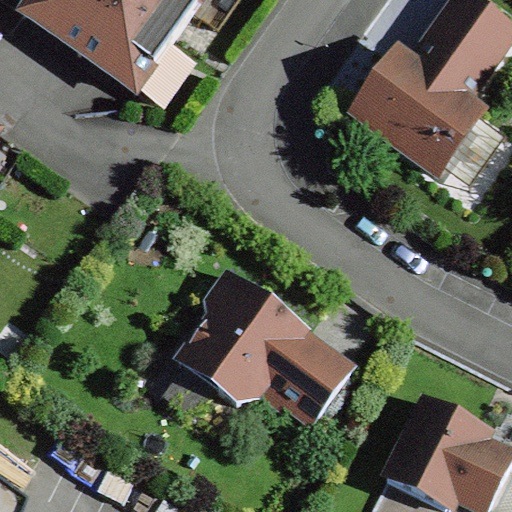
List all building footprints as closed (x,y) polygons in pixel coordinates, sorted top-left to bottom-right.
[(32,0),(22,14),(135,94),(175,37),(201,0),(32,0)] [(511,37),(511,36),(460,0),(459,0),(423,50),(428,54),(417,68),(412,65),(399,55),(355,116),(436,174),(480,113),(465,103),(511,37)] [(417,59),(412,65),(417,68),(428,54),(423,50),(417,59)] [(235,409),(250,404),(257,395),(300,336),(304,332),(273,309),(229,278),(207,309),(209,322),(184,355),(216,379),(216,395),(235,409)] [(307,432),(351,373),(300,336),(257,395),(307,432)] [(184,355),(177,366),(216,395),(216,379),(184,355)] [(469,425),(426,403),(386,482),(445,511),(447,511),(454,501),(475,511),(487,511),(511,465),(511,461),(481,446),(487,435),(469,425)] [(0,488),(0,511),(22,511),(25,506),(0,488)]
